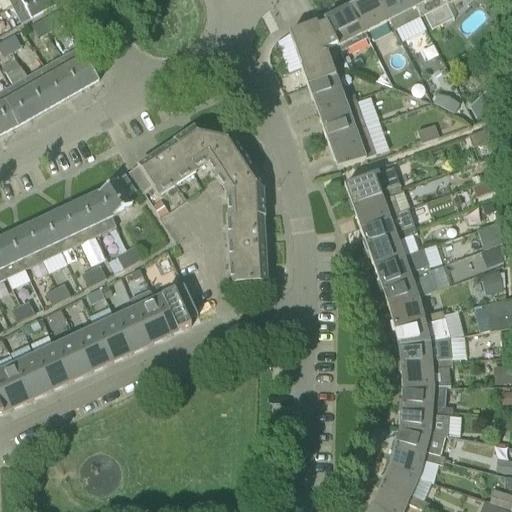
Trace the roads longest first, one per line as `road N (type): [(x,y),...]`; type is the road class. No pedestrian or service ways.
road 1 (residential): [(0,446),(306,296)]
road 2 (residential): [(306,296),(295,176),(228,33)]
road 3 (residential): [(297,511),(306,296)]
road 4 (residential): [(0,173),(144,96)]
